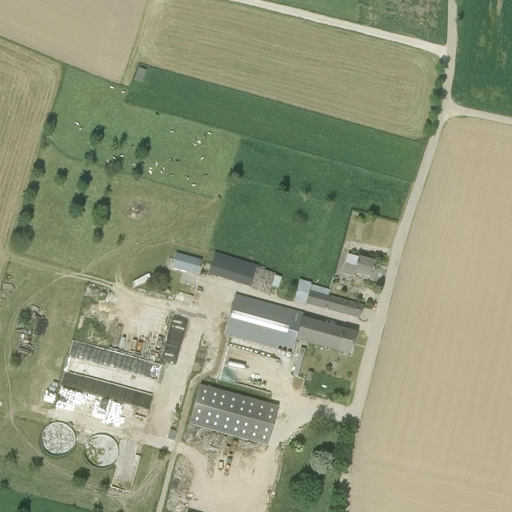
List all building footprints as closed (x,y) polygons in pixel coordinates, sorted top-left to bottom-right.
[(135,79),(143,81),(147,68),(140,65),(135,79)] [(305,305),(305,304),(359,319),(363,307),(309,292),(311,284),(298,281),(298,283),(274,276),(275,274),(256,267),(257,265),(215,252),(216,249),(209,247),(201,273),(207,275),(250,288),(249,289),(268,294),(270,288),(294,296),(293,302),(305,305)] [(354,274),(371,278),(375,262),(357,257),(346,255),(342,274),(353,277),(354,274)] [(199,275),(202,263),(177,256),(174,267),(199,275)] [(291,353),(295,340),(301,319),(303,313),(235,294),(224,335),(291,353)] [(350,354),(355,333),(301,319),(295,340),(350,354)] [(130,333),(126,348),(136,350),(140,336),(130,333)] [(95,399),(96,419),(107,418),(115,423),(127,404),(133,407),(131,410),(133,416),(149,415),(149,410),(143,407),(137,407),(135,403),(131,403),(130,396),(134,390),(121,382),(124,377),(118,373),(117,371),(115,372),(102,372),(102,379),(91,379),(91,391),(94,392),(89,395),(93,397),(84,400),(95,399)] [(266,445),(277,407),(200,385),(189,423),(266,445)]
